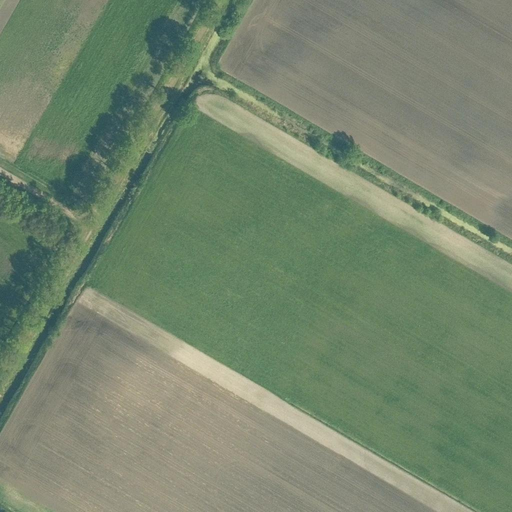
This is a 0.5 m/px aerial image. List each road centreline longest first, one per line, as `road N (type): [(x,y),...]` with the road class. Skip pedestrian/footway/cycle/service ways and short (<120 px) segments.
road 1 (track): [(218,0),(90,221)]
road 2 (track): [(90,221),(0,376)]
